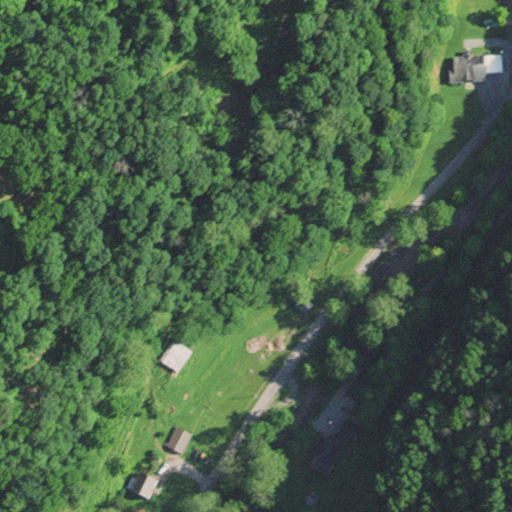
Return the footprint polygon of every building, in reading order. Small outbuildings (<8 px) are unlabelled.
[(471,54),(483,53),(484,80),(449,82),(448,65),(453,65),(453,55),(461,54),(461,50),(471,50),(471,54)] [(292,305),(299,295),(312,304),(305,314),(292,305)] [(158,360),(171,340),(189,351),(176,372),(158,360)] [(335,438),(345,419),(364,429),(354,448),(335,438)] [(166,446),(176,427),(190,434),(181,452),(166,446)] [(313,455),(310,453),(320,434),(341,444),(327,474),(308,465),(313,455)] [(146,498),(132,490),(141,472),(156,480),(146,498)]
